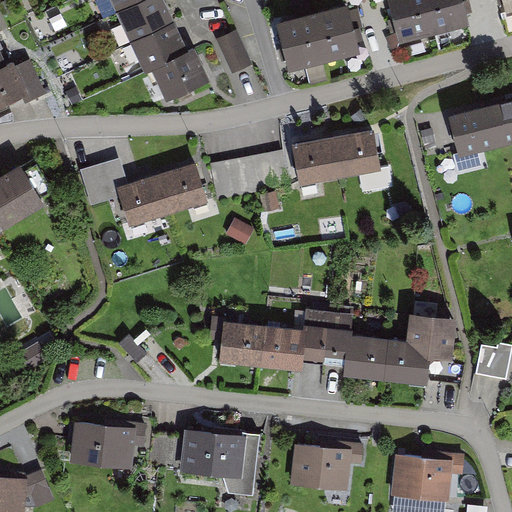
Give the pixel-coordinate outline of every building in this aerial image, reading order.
[(131,37),(175,16),(167,0),(131,0),(117,7),(131,37)] [(348,0),(338,0),(312,7),(325,56),(361,47),(348,0)] [(390,0),(400,37),(435,28),(427,0),(390,0)] [(465,0),(427,0),(435,28),(470,19),(465,0)] [(289,65),(325,56),(312,7),(276,16),(289,65)] [(131,37),(145,67),(152,64),(189,47),(175,16),(131,37)] [(216,36),(233,71),(253,62),(237,27),(216,36)] [(189,47),(152,64),(167,95),(210,75),(196,44),(189,47)] [(29,56),(17,61),(29,89),(22,92),(26,100),(45,91),(29,56)] [(8,63),(0,66),(0,102),(22,92),(29,89),(17,61),(16,59),(8,63)] [(511,92),(490,98),(500,140),(511,137),(511,92)] [(459,150),(500,140),(490,98),(449,109),(459,150)] [(374,124),(334,132),(341,172),(382,165),(374,124)] [(300,180),(341,172),(334,132),(293,139),(300,180)] [(121,154),(80,167),(92,202),(121,193),(117,182),(128,178),(121,154)] [(196,156),(157,169),(169,208),(209,196),(196,156)] [(21,157),(0,169),(0,223),(1,226),(46,199),(43,195),(55,188),(36,157),(24,164),(21,157)] [(130,221),(169,208),(157,169),(128,178),(117,182),(121,193),(130,221)] [(348,328),(353,329),(355,310),(306,305),(304,324),(307,324),(304,354),(324,356),(325,350),(346,353),(348,328)] [(410,307),(407,335),(391,333),(386,376),(428,380),(430,364),(441,353),(453,355),(458,312),(410,307)] [(220,357),(261,362),(266,319),(224,315),(220,357)] [(304,324),(266,319),(261,362),(302,366),(304,354),(307,324),(304,324)] [(344,371),(386,376),(391,333),(353,329),(348,328),(346,353),(344,371)] [(476,371),(506,377),(511,346),(511,342),(498,340),(498,345),(482,342),(476,371)] [(136,424),(75,418),(71,459),(132,465),(136,424)] [(181,469),(242,476),(247,431),(186,425),(181,469)] [(352,446),(351,460),(362,461),(364,441),(320,436),(319,443),(352,446)] [(296,440),(291,482),(348,488),(351,460),(352,446),(319,443),(296,440)] [(452,471),(463,473),(465,452),(422,447),(421,453),(454,456),(452,471)] [(396,450),(392,491),(450,497),(452,471),(454,456),(421,453),(396,450)] [(27,476),(0,473),(0,511),(26,511),(27,501),(42,502),(44,472),(27,471),(27,476)] [(469,511),(489,511),(489,503),(470,503),(469,511)]
